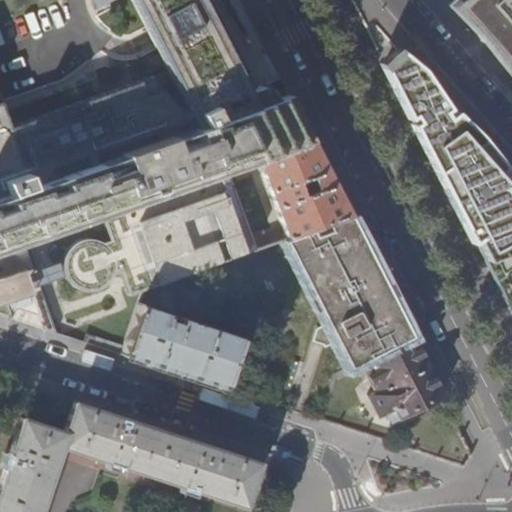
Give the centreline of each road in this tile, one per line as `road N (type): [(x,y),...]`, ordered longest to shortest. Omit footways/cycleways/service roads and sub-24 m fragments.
road 1 (residential): [(290,0),(511,436)]
road 2 (residential): [(0,346),(317,449),(340,469),(354,511)]
road 3 (residential): [(400,0),(511,126)]
